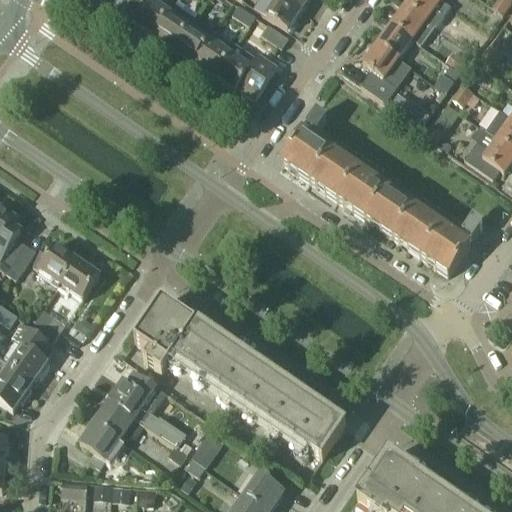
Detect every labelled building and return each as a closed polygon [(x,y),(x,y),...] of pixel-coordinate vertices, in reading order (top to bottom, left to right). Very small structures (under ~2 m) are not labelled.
[(91,0),(112,14),(121,0),(91,0)] [(143,0),(121,0),(112,14),(132,28),(151,0),(149,3),(143,0)] [(159,0),(151,0),(132,28),(153,42),(169,17),(159,10),(164,3),(159,0)] [(278,0),(278,1),(301,17),(312,0),(278,0)] [(430,0),(412,0),(404,11),(427,27),(441,8),(430,0)] [(500,0),(491,13),(502,21),(511,6),(502,0),(500,0)] [(278,1),(264,22),(288,37),(301,17),(278,1)] [(169,17),(153,42),(173,56),(194,24),(174,10),(169,17)] [(404,11),(391,30),(414,45),(427,27),(404,11)] [(249,32),(255,23),(237,12),(232,21),(249,32)] [(194,24),(173,56),(193,69),(214,37),(194,24)] [(391,30),(377,50),(399,66),(414,45),(391,30)] [(261,42),(277,52),(281,55),(288,45),(267,31),(261,42)] [(214,37),(193,69),(214,83),(230,58),(210,45),(215,38),(214,37)] [(468,44),(479,53),(484,46),(473,37),(468,44)] [(478,54),(467,46),(463,51),(474,60),(478,54)] [(230,58),(214,83),(235,98),(237,95),(255,107),(277,74),(257,61),(256,63),(236,50),(230,58)] [(362,70),(384,86),(399,66),(377,50),(362,70)] [(490,51),(485,58),(497,67),(502,59),(490,51)] [(445,67),(460,78),(468,67),(453,57),(445,67)] [(485,58),(479,65),(492,74),(497,67),(485,58)] [(439,84),(451,93),(456,85),(444,76),(439,84)] [(450,94),(438,86),(434,91),(446,100),(450,94)] [(461,91),(457,98),(468,106),(473,99),(461,91)] [(457,98),(452,105),(463,112),(463,113),(466,109),(468,106),(457,98)] [(459,118),(447,110),(438,123),(450,131),(459,118)] [(316,118),(305,133),(316,141),(327,125),(316,118)] [(486,136),(496,143),(511,154),(511,126),(509,125),(499,118),(486,136)] [(438,147),(443,140),(432,132),(427,139),(438,147)] [(449,283),(470,251),(303,138),(281,169),(449,283)] [(511,168),(511,154),(496,143),(481,165),(503,181),(511,168)] [(3,211),(0,214),(0,264),(14,244),(15,244),(20,238),(10,231),(15,224),(13,223),(15,219),(3,211)] [(462,240),(472,247),(483,231),(473,224),(462,240)] [(0,276),(5,280),(25,251),(15,244),(14,244),(0,264),(0,276)] [(37,277),(60,292),(60,293),(77,267),(68,260),(70,257),(59,250),(57,253),(55,251),(53,254),(48,250),(32,273),(38,277),(37,277)] [(25,251),(5,280),(15,287),(35,258),(25,251)] [(77,267),(60,293),(82,308),(99,282),(98,281),(100,278),(89,270),(86,273),(77,267)] [(0,308),(2,310),(8,301),(0,295),(0,308)] [(184,372),(322,466),(345,433),(162,308),(134,348),(150,359),(143,368),(162,381),(167,373),(174,378),(180,377),(184,372)] [(42,316),(31,333),(53,348),(60,338),(48,330),(52,323),(42,316)] [(78,336),(85,341),(91,333),(84,328),(78,336)] [(0,364),(0,365),(33,389),(37,383),(40,385),(50,371),(45,367),(54,354),(19,329),(16,333),(18,334),(11,344),(15,346),(14,348),(20,352),(8,370),(0,364)] [(0,378),(1,379),(0,381),(0,407),(16,419),(31,397),(28,395),(33,389),(0,365),(0,378)] [(108,409),(134,427),(143,433),(165,401),(133,378),(125,390),(122,387),(108,409)] [(108,409),(93,430),(119,448),(134,427),(108,409)] [(87,468),(100,476),(104,469),(105,470),(119,448),(93,430),(79,451),(92,460),(87,468)] [(209,440),(202,450),(216,460),(223,450),(209,440)] [(187,461),(174,452),(168,462),(180,471),(187,461)] [(462,511),(419,483),(419,482),(389,461),(354,511),(462,511)] [(192,465),(185,475),(199,484),(205,474),(192,465)] [(258,481),(243,502),(257,511),(274,511),(284,499),(258,481)] [(188,500),(196,488),(189,483),(181,494),(188,500)] [(80,505),(81,490),(61,488),(60,503),(80,505)] [(101,506),(111,507),(112,492),(103,492),(101,506)] [(112,492),(111,507),(122,508),(123,493),(112,492)] [(138,511),(150,511),(153,511),(154,497),(139,497),(138,511)] [(257,511),(243,502),(236,511),(257,511)]
